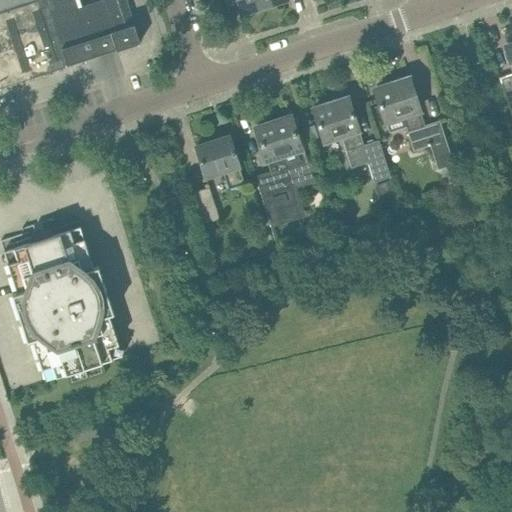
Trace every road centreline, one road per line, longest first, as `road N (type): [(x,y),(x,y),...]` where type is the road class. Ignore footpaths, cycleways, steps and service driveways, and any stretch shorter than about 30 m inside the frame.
road 1 (unknown): [(28,221),(93,193),(149,372)]
road 2 (residential): [(197,81),(435,10)]
road 3 (residential): [(0,147),(197,81)]
road 4 (unknown): [(0,262),(39,403)]
